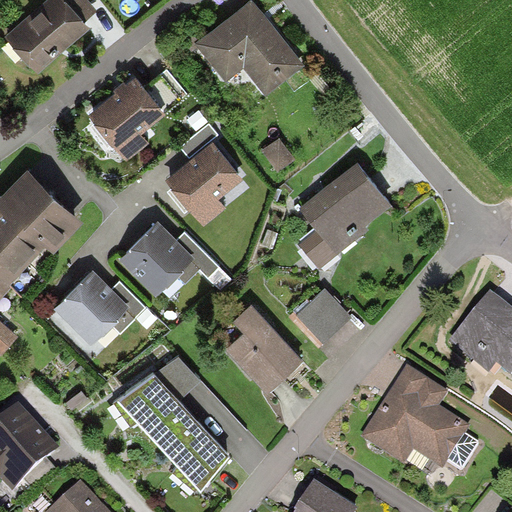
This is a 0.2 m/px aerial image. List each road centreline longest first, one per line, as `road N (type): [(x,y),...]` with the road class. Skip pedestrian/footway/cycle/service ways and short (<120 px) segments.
road 1 (residential): [(484,226),(237,511)]
road 2 (residential): [(484,226),(300,0)]
road 3 (residential): [(0,148),(182,0)]
